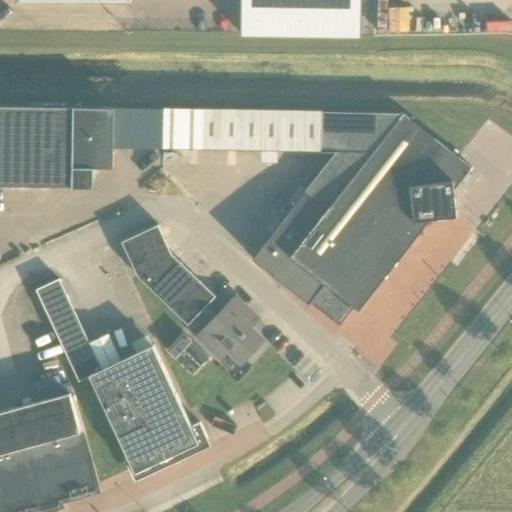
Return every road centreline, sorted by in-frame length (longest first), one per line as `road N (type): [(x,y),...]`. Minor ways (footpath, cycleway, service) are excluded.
road 1 (secondary): [(405,426),(511,293)]
road 2 (secondary): [(405,426),(288,511)]
